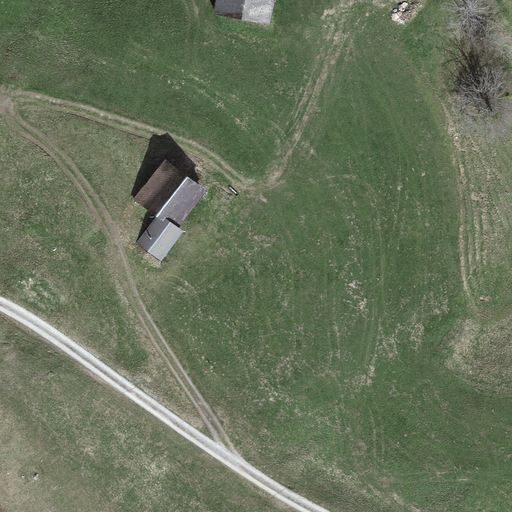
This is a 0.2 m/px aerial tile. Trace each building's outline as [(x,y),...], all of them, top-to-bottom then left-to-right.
[(268,23),(270,14),(264,13),(265,0),(218,0),(216,14),(268,23)] [(265,0),(264,13),(270,14),(272,0),(265,0)] [(165,159),(134,200),(159,217),(175,227),(181,215),(178,213),(199,186),(165,159)] [(178,213),(181,215),(202,188),(199,186),(178,213)] [(157,257),(178,229),(175,227),(159,217),(140,245),(157,257)]
